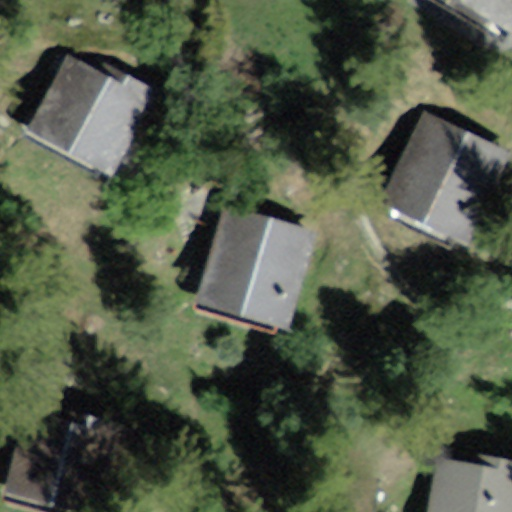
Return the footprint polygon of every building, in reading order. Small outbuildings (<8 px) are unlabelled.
[(511,0),(486,0),(511,13),(511,0)] [(165,101),(82,54),(43,124),(126,170),(165,101)] [(511,181),(511,134),(435,103),(397,197),(491,235),(511,181)] [(318,232),(224,205),(196,300),(290,327),(318,232)] [(145,432),(36,408),(19,487),(127,511),(145,432)] [(511,511),(511,463),(434,452),(424,511),(511,511)]
